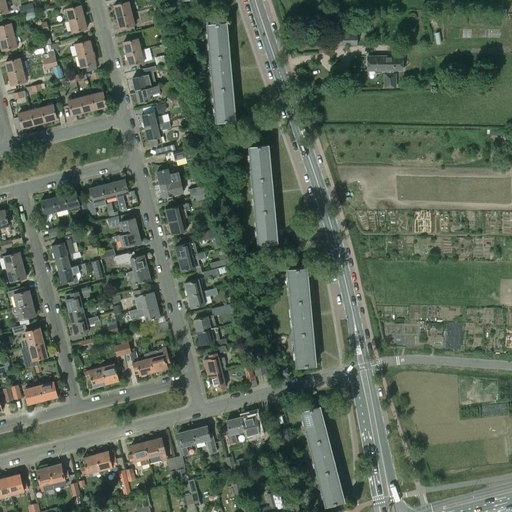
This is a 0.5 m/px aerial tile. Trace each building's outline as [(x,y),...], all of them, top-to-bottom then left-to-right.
[(116,17),(131,13),(128,2),(113,5),(116,17)] [(32,5),(20,8),(21,14),(33,11),(32,5)] [(68,21),(83,17),(80,6),(66,10),(68,21)] [(34,12),(25,14),(26,20),(36,18),(34,12)] [(131,13),(116,17),(119,29),(134,25),(131,13)] [(83,17),(68,21),(71,32),(86,29),(83,17)] [(0,38),(13,35),(10,23),(0,25),(0,38)] [(211,56),(229,54),(226,23),(208,24),(211,56)] [(16,47),(13,35),(0,38),(0,43),(2,50),(16,47)] [(333,35),(333,45),(357,45),(357,35),(333,35)] [(126,54),(140,50),(137,39),(123,42),(126,54)] [(77,56),(92,52),(89,40),(74,44),(77,56)] [(143,62),(140,50),(126,54),(129,65),(143,62)] [(95,64),(92,52),(77,56),(80,67),(95,64)] [(232,87),(229,54),(211,56),(213,89),(232,87)] [(368,71),(403,70),(403,57),(368,57),(368,71)] [(8,73),(22,70),(19,58),(5,62),(8,73)] [(143,74),(144,75),(132,78),(135,91),(147,88),(156,85),(152,72),(155,71),(154,66),(145,68),(146,73),(143,74)] [(22,70),(8,73),(11,85),(25,82),(22,70)] [(396,74),(385,75),(385,88),(396,87),(396,74)] [(147,88),(135,91),(138,103),(150,100),(149,95),(158,93),(157,85),(156,85),(147,88)] [(171,102),(183,99),(179,85),(174,86),(176,93),(169,95),(171,102)] [(232,87),(213,89),(216,121),(235,119),(232,87)] [(14,100),(23,98),(21,91),(13,93),(14,100)] [(102,91),(90,94),(94,109),(106,106),(102,91)] [(90,94),(79,97),(83,112),(94,109),(90,94)] [(83,112),(79,97),(67,100),(71,115),(83,112)] [(164,103),(152,106),(157,114),(164,112),(163,109),(165,109),(164,103)] [(52,104),(41,107),(44,122),(56,119),(52,104)] [(41,107),(29,110),(33,125),(44,122),(41,107)] [(29,110),(18,113),(21,128),(33,125),(29,110)] [(145,114),(141,115),(144,127),(156,124),(163,123),(164,123),(162,117),(155,119),(153,112),(145,114)] [(164,123),(163,123),(165,129),(171,128),(169,121),(164,123)] [(158,131),(165,129),(163,123),(156,124),(144,127),(149,146),(161,143),(158,131)] [(191,141),(201,139),(197,123),(187,126),(191,141)] [(174,145),(162,148),(163,153),(175,150),(174,145)] [(252,179),(271,177),(268,145),(250,146),(252,179)] [(194,146),(172,152),(175,160),(185,157),(186,160),(197,157),(194,146)] [(178,172),(169,175),(168,169),(156,172),(159,185),(171,182),(176,180),(179,179),(178,172)] [(271,177),(252,179),(255,211),(273,209),(271,177)] [(124,179),(112,182),(116,196),(119,211),(125,209),(122,195),(128,193),(124,179)] [(171,182),(159,185),(162,198),(183,192),(179,179),(176,180),(171,182)] [(116,196),(112,182),(101,185),(104,199),(116,196)] [(93,202),(86,205),(88,212),(89,216),(96,214),(95,207),(106,204),(104,199),(101,185),(89,188),(93,202)] [(194,196),(206,192),(205,185),(189,189),(190,197),(194,196)] [(63,195),(67,209),(68,213),(79,210),(78,206),(79,206),(75,192),(63,195)] [(208,198),(206,192),(194,196),(195,201),(208,198)] [(67,209),(63,195),(52,198),(55,212),(67,209)] [(55,212),(52,198),(40,201),(44,215),(55,212)] [(188,203),(179,205),(165,209),(168,222),(182,218),(187,217),(185,210),(189,209),(188,203)] [(109,218),(118,216),(117,212),(112,213),(110,204),(106,205),(109,218)] [(273,209),(255,211),(258,243),(276,242),(273,209)] [(112,227),(118,225),(118,216),(106,219),(108,225),(111,224),(112,227)] [(123,234),(137,231),(134,218),(120,222),(123,234)] [(186,231),(182,218),(168,222),(171,234),(186,231)] [(61,234),(59,228),(48,230),(49,237),(61,234)] [(216,229),(193,235),(195,241),(217,236),(216,229)] [(137,231),(123,234),(114,237),(116,242),(120,241),(122,248),(140,243),(137,231)] [(58,244),(51,246),(55,258),(74,253),(72,243),(76,242),(75,238),(77,237),(76,233),(64,236),(65,241),(66,243),(64,244),(63,243),(59,244),(59,243),(58,244)] [(0,248),(0,250),(12,247),(10,240),(0,242),(0,248)] [(192,241),(189,242),(174,246),(178,258),(197,253),(194,243),(192,241)] [(100,259),(115,256),(113,249),(99,253),(100,259)] [(74,253),(55,258),(58,271),(70,268),(68,262),(73,260),(73,258),(85,255),(84,251),(74,253)] [(134,251),(114,256),(116,264),(127,262),(131,263),(133,271),(147,268),(143,255),(135,257),(134,251)] [(6,269),(22,265),(18,252),(3,256),(6,269)] [(197,253),(178,258),(181,271),(199,266),(197,260),(205,258),(204,252),(197,253)] [(96,280),(103,279),(98,260),(91,262),(96,280)] [(202,272),(216,268),(225,266),(224,260),(209,263),(211,269),(202,271),(202,272)] [(83,264),(70,268),(58,271),(61,283),(68,281),(69,285),(77,283),(75,274),(79,272),(79,271),(84,268),(83,264)] [(22,265),(6,269),(10,282),(25,278),(22,265)] [(290,301),(309,300),(306,267),(287,269),(290,301)] [(147,268),(133,271),(127,273),(130,285),(150,280),(147,268)] [(218,274),(216,268),(202,272),(204,278),(218,274)] [(201,292),(199,283),(202,282),(201,278),(197,279),(184,283),(187,296),(201,292)] [(28,290),(24,291),(23,287),(8,291),(9,296),(13,295),(16,307),(31,303),(28,290)] [(78,290),(82,299),(89,297),(89,293),(91,292),(90,287),(78,290)] [(201,292),(187,296),(190,308),(204,304),(207,304),(205,297),(208,296),(217,294),(216,288),(201,292)] [(153,292),(146,293),(145,289),(132,292),(136,310),(156,305),(153,292)] [(65,300),(68,312),(82,308),(79,296),(77,292),(64,295),(65,300)] [(312,332),(309,300),(290,301),(293,334),(312,332)] [(16,307),(11,308),(13,314),(18,312),(19,319),(25,318),(27,318),(35,316),(31,303),(16,307)] [(234,303),(212,309),(213,315),(227,311),(236,308),(234,303)] [(156,305),(136,310),(128,312),(130,317),(138,315),(138,317),(144,315),(145,321),(159,317),(156,305)] [(82,308),(68,312),(71,323),(85,320),(82,308)] [(197,332),(216,327),(213,317),(210,315),(193,319),(197,332)] [(85,320),(71,323),(74,335),(88,332),(86,326),(94,324),(94,322),(98,321),(97,317),(85,320)] [(25,331),(26,331),(24,325),(12,328),(14,334),(25,332),(25,331)] [(109,334),(117,332),(116,325),(107,327),(109,334)] [(144,334),(156,331),(155,325),(142,328),(144,334)] [(216,327),(197,332),(200,345),(219,340),(216,327)] [(25,332),(26,338),(22,339),(21,341),(23,348),(43,342),(39,328),(26,331),(25,331),(25,332)] [(312,332),(293,334),(296,366),(315,365),(312,332)] [(94,339),(81,342),(82,349),(96,345),(94,339)] [(43,342),(23,348),(22,348),(21,350),(23,358),(25,357),(26,362),(24,362),(26,368),(38,365),(37,359),(47,357),(43,342)] [(121,343),(121,345),(124,355),(129,353),(126,342),(121,343)] [(124,355),(121,345),(113,346),(116,357),(124,355)] [(166,369),(165,363),(168,362),(165,348),(147,352),(148,354),(149,358),(152,372),(166,369)] [(208,355),(209,358),(204,360),(207,374),(221,370),(226,369),(225,364),(226,364),(224,357),(218,359),(217,356),(216,353),(208,355)] [(135,363),(132,363),(133,371),(137,370),(138,376),(152,372),(149,358),(148,354),(144,355),(145,359),(135,362),(135,363)] [(113,364),(101,368),(105,384),(118,381),(116,371),(120,370),(118,361),(112,363),(113,364)] [(264,361),(258,362),(261,374),(267,372),(264,361)] [(261,374),(258,362),(252,364),(255,375),(261,374)] [(249,365),(243,366),(246,378),(248,383),(254,381),(252,376),(249,365)] [(88,371),(83,373),(85,379),(89,378),(92,388),(105,384),(101,368),(88,371)] [(221,370),(207,374),(210,388),(216,386),(217,389),(225,388),(224,384),(221,370)] [(38,386),(42,400),(57,397),(53,382),(38,386)] [(18,385),(11,386),(14,399),(21,397),(18,385)] [(28,389),(24,390),(28,404),(42,400),(38,386),(28,389)] [(9,388),(3,389),(6,401),(12,400),(9,388)] [(309,442),(327,437),(318,406),(300,410),(309,442)] [(254,413),(240,417),(243,429),(249,427),(249,429),(254,427),(256,436),(263,434),(260,422),(257,423),(254,413)] [(226,420),(228,430),(226,431),(229,443),(236,441),(233,433),(238,431),(238,430),(243,429),(240,417),(226,420)] [(206,425),(192,429),(195,441),(196,447),(207,444),(209,453),(216,451),(212,434),(208,435),(206,425)] [(288,428),(282,429),(287,447),(293,445),(288,428)] [(177,433),(180,442),(177,443),(180,455),(187,454),(185,445),(190,444),(190,442),(195,441),(192,429),(177,433)] [(282,429),(276,431),(277,434),(274,434),(278,449),(287,447),(282,429)] [(161,437),(144,441),(149,463),(167,458),(161,437)] [(327,437),(309,442),(317,473),(335,469),(327,437)] [(130,445),(133,454),(128,455),(130,461),(134,460),(134,461),(139,460),(140,465),(149,463),(144,441),(130,445)] [(268,458),(275,456),(271,443),(265,444),(268,458)] [(108,451),(95,454),(99,470),(112,467),(112,466),(117,465),(115,458),(111,460),(108,451)] [(83,457),(85,466),(81,467),(82,474),(87,472),(87,473),(99,470),(95,454),(83,457)] [(228,469),(235,467),(232,456),(225,457),(228,469)] [(61,463),(49,466),(53,482),(54,488),(54,486),(66,483),(65,478),(70,477),(68,471),(64,472),(61,463)] [(49,466),(36,469),(40,485),(41,485),(42,491),(54,488),(53,482),(49,466)] [(131,468),(125,469),(128,479),(128,481),(134,479),(131,468)] [(176,470),(179,482),(186,480),(183,468),(176,470)] [(127,479),(125,469),(118,471),(121,481),(127,479)] [(343,500),(335,469),(317,473),(325,505),(343,500)] [(179,482),(176,470),(169,472),(172,483),(179,482)] [(20,474),(7,477),(11,494),(24,490),(24,489),(28,488),(27,482),(22,483),(20,474)] [(0,478),(0,496),(11,494),(7,477),(0,478)] [(80,494),(76,482),(70,484),(73,496),(80,494)] [(242,494),(239,482),(232,483),(235,496),(242,494)] [(191,494),(194,506),(200,504),(197,492),(191,494)] [(269,506),(257,509),(257,511),(274,511),(275,510),(277,510),(277,509),(276,507),(282,505),(279,494),(273,495),(272,492),(266,494),(269,506)] [(194,506),(191,494),(184,496),(187,508),(194,506)] [(296,499),(289,501),(291,511),(296,511),(299,511),(296,499)] [(39,511),(37,502),(30,504),(32,511),(39,511)]
